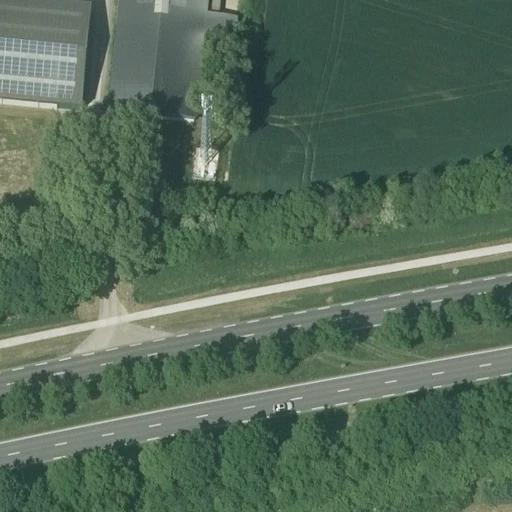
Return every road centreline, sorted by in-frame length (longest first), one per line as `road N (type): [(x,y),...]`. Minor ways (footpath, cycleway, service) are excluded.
road 1 (primary): [(511,287),(0,384)]
road 2 (primary): [(0,456),(511,360)]
